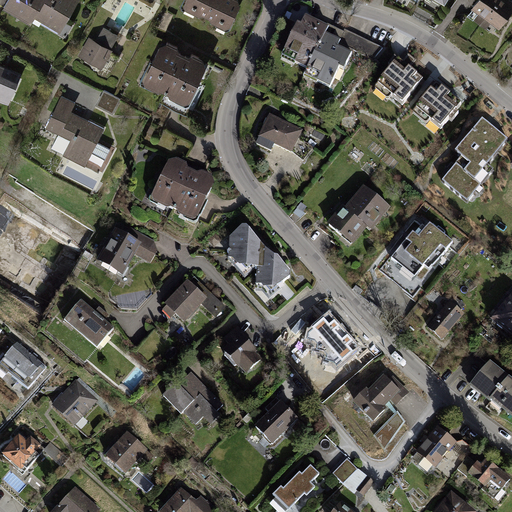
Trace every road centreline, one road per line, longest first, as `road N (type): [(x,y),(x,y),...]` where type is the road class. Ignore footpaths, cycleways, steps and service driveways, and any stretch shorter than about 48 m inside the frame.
road 1 (residential): [(277,0),(234,97),(232,155),(249,186),(394,346),(511,443)]
road 2 (residential): [(511,104),(433,39),(325,0)]
